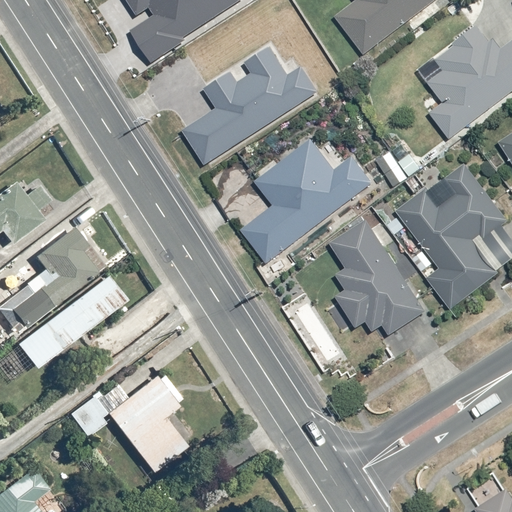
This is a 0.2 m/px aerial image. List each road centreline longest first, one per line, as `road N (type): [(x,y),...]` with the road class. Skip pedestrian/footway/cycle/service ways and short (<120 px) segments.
road 1 (residential): [(24,0),(338,486)]
road 2 (residential): [(338,486),(511,372)]
